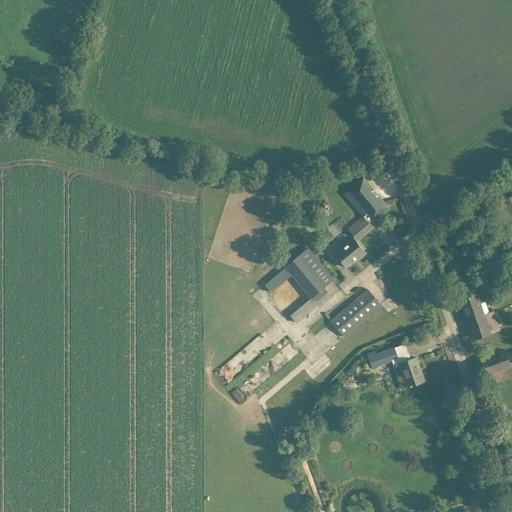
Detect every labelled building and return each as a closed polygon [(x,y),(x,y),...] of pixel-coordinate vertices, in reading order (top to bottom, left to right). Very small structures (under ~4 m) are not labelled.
[(363,177),(344,193),(364,216),(369,223),(370,224),(389,207),(363,177)] [(511,244),(511,195),(496,201),(511,244)] [(369,223),(364,216),(349,229),(354,236),(369,223)] [(343,248),(335,254),(346,267),(354,260),(355,261),(366,253),(353,238),(342,247),(343,248)] [(500,242),(492,246),(480,251),(485,262),(504,253),(500,242)] [(374,258),(383,249),(381,246),(371,254),(374,258)] [(308,247),(284,266),(310,298),(290,316),(296,323),(330,295),(324,287),(335,279),(308,247)] [(287,283),(285,283),(283,284),(282,285),(281,285),(280,286),(279,287),(278,287),(278,288),(277,289),(277,290),(276,291),(276,292),(276,293),(275,294),(275,296),(275,297),(275,298),(275,300),(276,301),(276,302),(277,303),(277,305),(278,306),(279,307),(280,308),(281,308),(282,309),(284,310),(286,310),(288,311),(290,311),(291,310),(293,310),(294,310),(296,309),(298,308),(298,307),(299,307),(300,306),(301,305),(301,303),(302,302),(302,300),(303,299),(303,297),(303,296),(303,295),(303,294),(302,292),(302,291),(301,290),(300,289),(300,287),(299,287),(298,286),(296,285),(295,284),(293,283),(292,283),(290,283),(288,283),(287,283)] [(345,337),(383,306),(368,289),(331,321),(345,337)] [(474,339),(483,336),(500,330),(493,311),(489,312),(485,301),(486,301),(482,292),(477,294),(460,300),(474,339)] [(244,353),(252,361),(260,353),(251,345),(244,353)] [(277,346),(268,354),(275,362),(283,354),(277,346)] [(376,354),(368,357),(372,368),(392,361),(402,389),(410,386),(412,386),(412,385),(422,382),(417,368),(420,367),(416,357),(411,359),(409,354),(398,358),(395,347),(376,354)] [(490,385),(499,382),(511,377),(511,353),(507,355),(505,350),(480,358),(490,385)] [(347,393),(351,387),(344,383),(338,394),(343,396),(345,392),(347,393)] [(431,406),(430,398),(420,400),(421,407),(431,406)]
